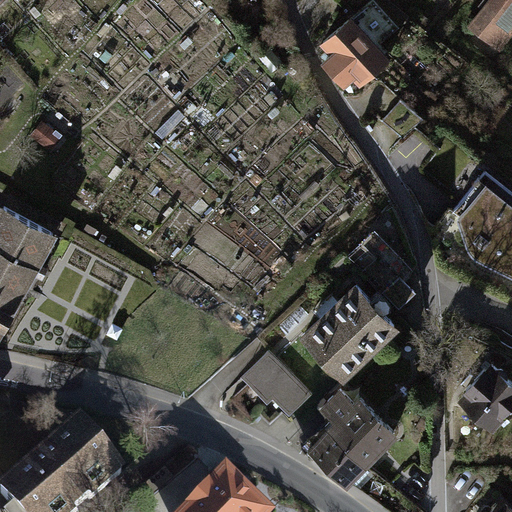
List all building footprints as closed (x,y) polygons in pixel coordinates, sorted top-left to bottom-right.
[(511,0),(489,0),(468,27),(504,54),(511,43),(511,0)] [(375,3),(321,48),(330,58),(320,66),(343,94),(353,85),(359,93),(390,67),(378,51),(400,33),(375,3)] [(403,106),(384,128),(405,147),(424,125),(403,106)] [(511,211),(487,193),(459,226),(471,258),(474,262),(479,266),(511,282),(511,211)] [(0,327),(53,232),(4,205),(0,213),(0,327)] [(377,238),(350,264),(400,315),(417,299),(402,284),(412,274),(377,238)] [(354,275),(296,328),(340,377),(398,323),(354,275)] [(314,403),(272,355),(241,382),(283,430),(314,403)] [(511,390),(493,374),(458,414),(498,448),(511,431),(511,390)] [(309,444),(345,480),(395,430),(359,394),(353,400),(338,384),(320,402),(335,418),(309,444)] [(16,511),(76,511),(122,473),(81,425),(1,494),(16,511)] [(265,511),(226,474),(189,511),(265,511)] [(509,511),(498,501),(486,511),(509,511)]
